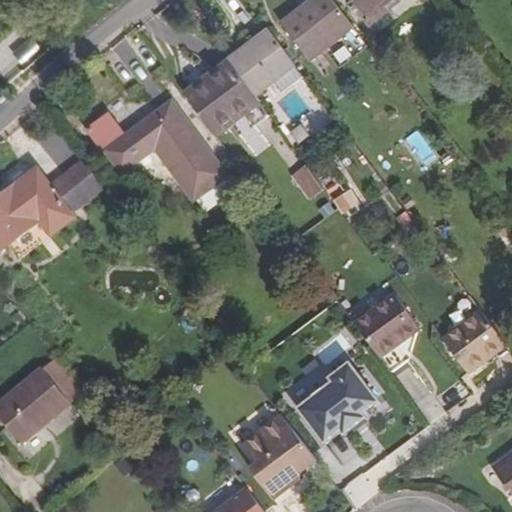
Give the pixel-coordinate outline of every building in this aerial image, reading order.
[(335,0),(306,0),(287,16),(314,51),(352,21),(335,0)] [(374,0),(359,0),(356,3),(361,10),(374,0)] [(307,56),(314,51),(287,16),(281,21),(307,56)] [(253,43),(279,77),(296,65),(270,30),(253,43)] [(256,94),(279,77),(253,43),(230,60),(256,94)] [(226,54),(200,74),(203,77),(228,58),(226,54)] [(200,74),(181,88),(213,131),(258,97),(256,94),(230,60),(228,58),(203,77),(200,74)] [(127,138),(111,117),(92,131),(125,174),(159,148),(198,199),(229,177),(173,102),(127,138)] [(298,143),(325,130),(315,111),(288,125),(298,143)] [(406,140),(428,167),(440,158),(418,130),(406,140)] [(20,186),(0,201),(0,249),(3,254),(100,181),(87,162),(33,203),(20,186)] [(293,176),(311,201),(326,191),(309,165),(293,176)] [(357,188),(336,200),(345,215),(366,203),(357,188)] [(395,293),(356,324),(380,356),(420,327),(395,293)] [(509,341),(485,309),(447,337),(471,370),(509,341)] [(299,408),(324,441),(340,429),(343,434),(365,418),(361,413),(377,401),(347,362),(328,377),(332,382),(299,408)] [(71,406),(44,371),(0,404),(0,419),(20,446),(71,406)] [(300,470),(317,458),(283,413),(244,441),(257,460),(250,465),(272,497),(299,479),(300,470)] [(511,451),(493,464),(511,490),(511,451)] [(266,511),(247,486),(211,511),(266,511)]
